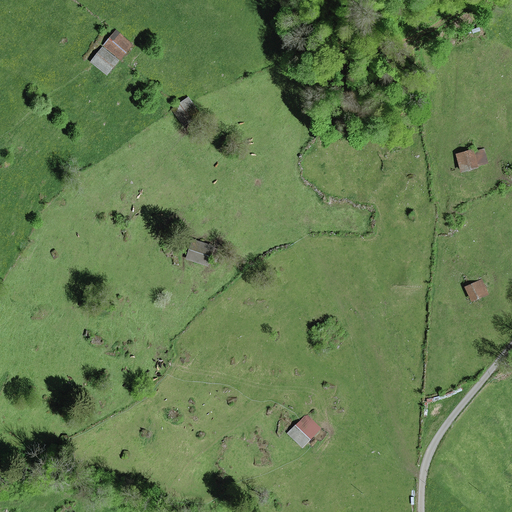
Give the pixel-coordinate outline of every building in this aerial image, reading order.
[(116,31),(103,45),(120,59),(132,44),(116,31)] [(93,57),(108,70),(118,59),(103,46),(93,57)] [(173,109),(184,125),(199,114),(188,98),(173,109)] [(457,155),(461,171),(476,167),(472,151),(457,155)] [(192,241),(187,258),(208,265),(213,247),(192,241)] [(398,286),(416,287),(417,268),(399,267),(398,286)] [(466,287),(472,300),(488,294),(481,280),(466,287)] [(305,415),(288,432),(302,445),(319,428),(305,415)]
